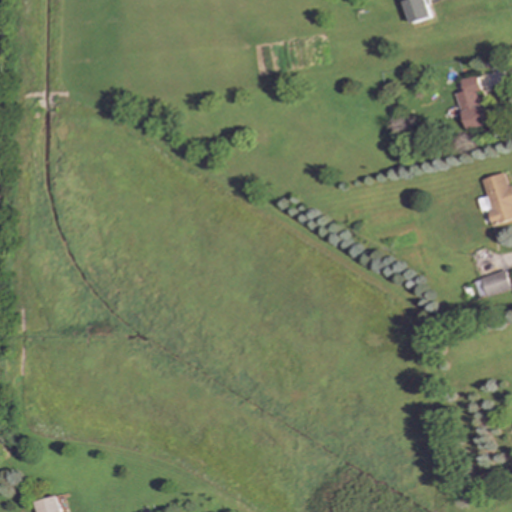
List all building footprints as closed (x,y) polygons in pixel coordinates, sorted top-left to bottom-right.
[(410,24),(432,18),(426,0),(406,0),(404,1),(410,24)] [(455,94),(467,131),(486,125),(475,93),(480,91),(475,75),(459,80),(463,91),(455,94)] [(481,179),(486,196),(477,199),(480,212),(487,210),(492,227),(511,221),(511,188),(511,185),(507,186),(503,173),(481,179)] [(479,299),(510,288),(504,270),(473,281),(479,299)] [(36,502),(38,511),(62,511),(58,496),(36,502)]
